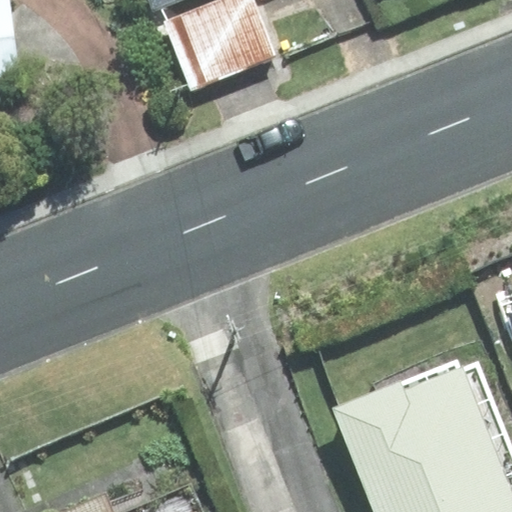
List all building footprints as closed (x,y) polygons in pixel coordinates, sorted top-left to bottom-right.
[(132,0),(144,28),(213,0),(132,0)] [(241,11),(159,45),(186,107),(267,73),(241,11)] [(1,14),(0,14),(0,92),(13,91),(1,14)] [(364,511),(363,511),(511,511),(511,507),(448,355),(387,380),(385,373),(318,401),(364,511)] [(97,511),(85,483),(20,511),(187,511),(179,492),(132,511),(97,511)]
